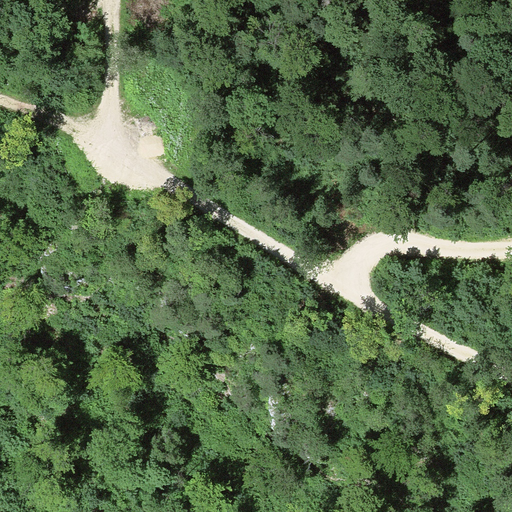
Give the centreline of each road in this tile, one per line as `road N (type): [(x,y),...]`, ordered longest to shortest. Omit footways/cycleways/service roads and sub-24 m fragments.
road 1 (track): [(511,383),(341,290),(107,138)]
road 2 (track): [(341,290),(363,253),(511,244)]
road 3 (track): [(107,138),(114,0)]
